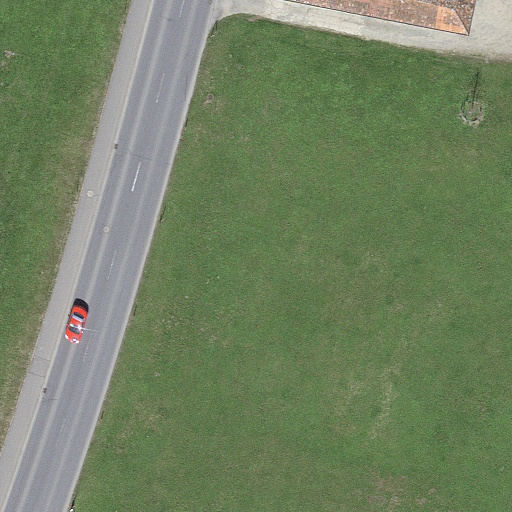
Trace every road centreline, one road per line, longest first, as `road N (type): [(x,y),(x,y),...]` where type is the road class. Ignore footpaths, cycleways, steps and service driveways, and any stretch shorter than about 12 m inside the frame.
road 1 (secondary): [(186,0),(39,511)]
road 2 (track): [(212,0),(325,31),(511,55)]
